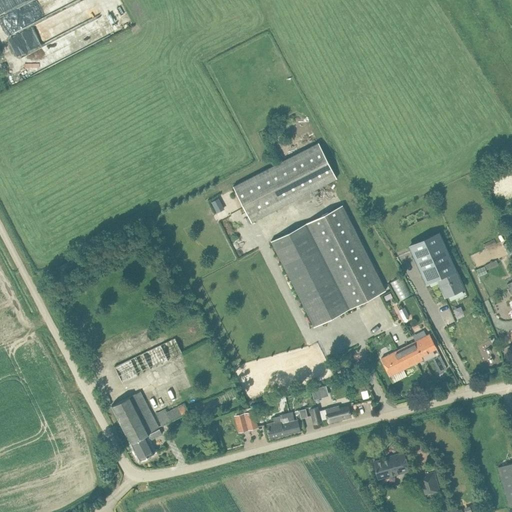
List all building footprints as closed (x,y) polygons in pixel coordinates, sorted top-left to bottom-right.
[(40,37),(104,8),(100,0),(86,0),(34,24),(40,37)] [(80,46),(123,26),(117,13),(74,33),(80,46)] [(318,142),(233,186),(252,222),(337,178),(318,142)] [(342,204),(321,215),(306,223),(350,308),(386,290),(342,204)] [(306,223),(270,241),(314,327),(350,308),(306,223)] [(438,277),(439,281),(445,296),(463,288),(439,233),(410,246),(426,282),(437,277),(437,278),(438,277)] [(69,266),(67,262),(58,267),(60,270),(69,266)] [(381,358),(385,367),(389,376),(423,359),(421,356),(436,348),(429,334),(381,358)] [(175,337),(123,362),(114,367),(122,383),(183,354),(175,337)] [(318,387),(311,389),(314,399),(321,397),(318,387)] [(140,390),(120,401),(111,405),(139,460),(154,452),(148,440),(162,433),(140,390)] [(157,414),(163,425),(190,412),(185,403),(168,412),(166,409),(157,414)] [(310,409),(311,414),(314,423),(321,421),(321,420),(327,418),(328,422),(351,416),(348,406),(339,408),(339,406),(319,411),(318,407),(310,409)] [(306,409),(300,410),(302,418),(308,417),(306,409)] [(235,416),(237,421),(239,431),(256,427),(252,411),(235,416)] [(274,422),(266,424),(267,428),(270,438),(300,430),(297,419),(295,420),(282,423),(280,415),(273,417),(274,422)] [(388,458),(373,462),(378,478),(396,473),(396,474),(408,471),(403,452),(388,456),(388,458)] [(511,462),(498,467),(510,505),(511,504),(511,462)] [(425,494),(430,492),(431,494),(439,492),(434,472),(425,474),(426,476),(420,478),(425,494)]
